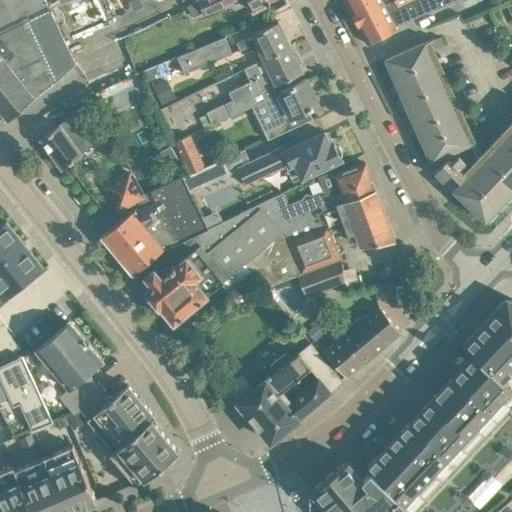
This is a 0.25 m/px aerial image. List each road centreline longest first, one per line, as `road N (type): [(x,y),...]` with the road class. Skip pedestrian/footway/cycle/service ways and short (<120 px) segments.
road 1 (residential): [(469,291),(317,0)]
road 2 (tertiary): [(226,484),(327,437),(469,291)]
road 3 (tertiary): [(226,484),(169,374),(79,262)]
road 4 (tertiary): [(79,262),(0,163)]
